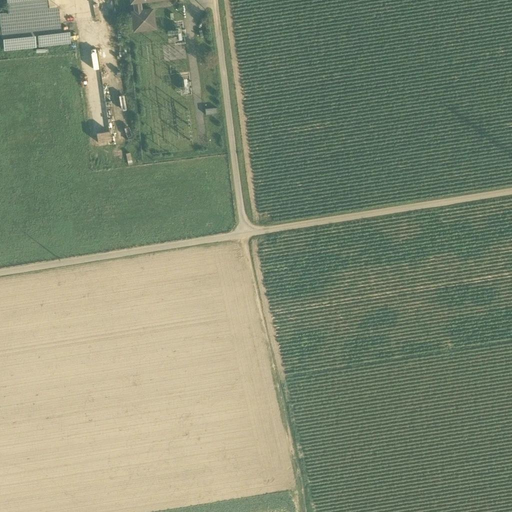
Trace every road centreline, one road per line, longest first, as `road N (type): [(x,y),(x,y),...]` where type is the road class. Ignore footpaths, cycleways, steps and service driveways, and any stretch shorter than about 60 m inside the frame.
road 1 (track): [(0,271),(511,191)]
road 2 (track): [(242,234),(304,511)]
road 3 (track): [(242,234),(214,0)]
